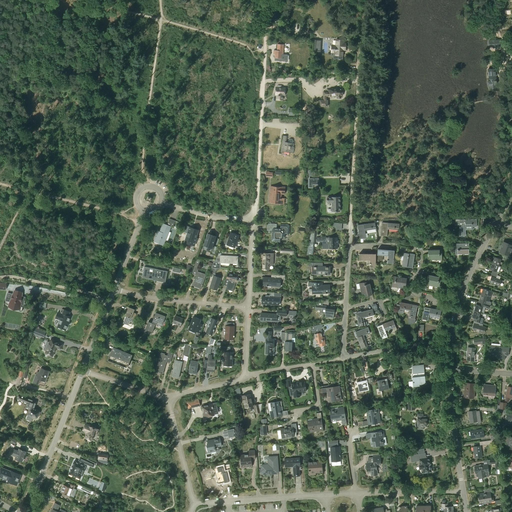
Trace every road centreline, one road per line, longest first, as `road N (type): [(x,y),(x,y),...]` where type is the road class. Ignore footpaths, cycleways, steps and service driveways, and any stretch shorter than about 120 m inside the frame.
road 1 (track): [(255,205),(262,27)]
road 2 (residential): [(347,245),(354,90)]
road 3 (residential): [(26,511),(82,370)]
road 4 (residential): [(247,309),(114,288)]
road 5 (residential): [(293,410),(316,404),(312,362),(245,375)]
